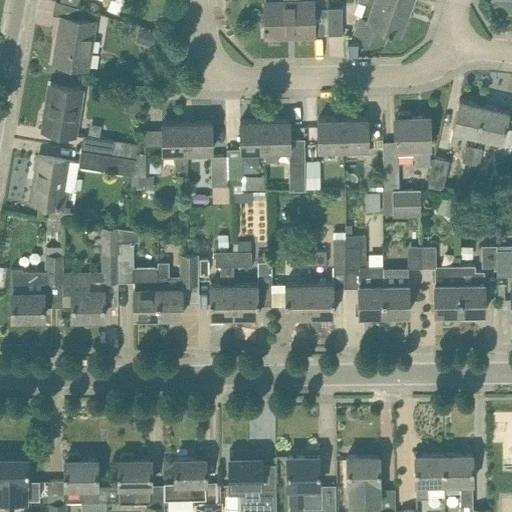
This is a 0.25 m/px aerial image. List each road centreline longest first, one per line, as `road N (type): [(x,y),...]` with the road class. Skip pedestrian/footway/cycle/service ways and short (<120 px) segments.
road 1 (residential): [(0,372),(511,370)]
road 2 (residential): [(453,39),(428,73),(221,78),(209,49),(207,0)]
